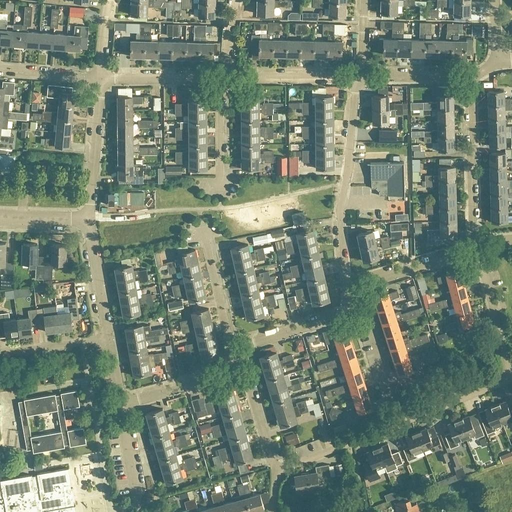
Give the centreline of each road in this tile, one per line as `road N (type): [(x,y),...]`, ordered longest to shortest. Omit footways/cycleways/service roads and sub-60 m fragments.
road 1 (residential): [(276,473),(504,381),(507,366),(476,249)]
road 2 (residential): [(355,286),(344,273),(338,215),(357,78)]
road 3 (residential): [(476,249),(471,77)]
road 4 (residential): [(88,221),(99,80)]
road 5 (residential): [(222,79),(357,78)]
road 6 (residential): [(236,349),(337,319),(354,305)]
road 7 (residential): [(355,286),(476,249)]
road 8 (residential): [(236,349),(202,228)]
road 9 (residential): [(99,80),(222,79)]
